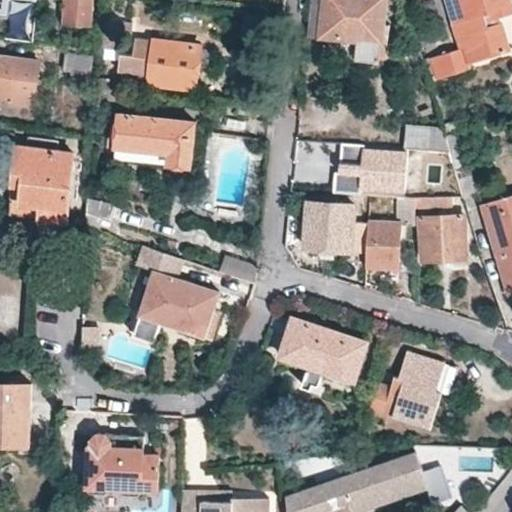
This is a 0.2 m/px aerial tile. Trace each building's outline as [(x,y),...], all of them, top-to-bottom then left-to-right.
[(91,24),(92,22),(93,0),(65,0),(64,21),(91,24)] [(312,0),(310,35),(321,36),(323,0),(312,0)] [(341,58),(378,61),(383,0),(323,0),(321,36),(328,37),(327,48),(341,50),(341,58)] [(485,20),(511,11),(511,9),(509,0),(445,0),(456,37),(458,36),(461,47),(430,58),(438,78),(469,68),(467,65),(508,51),(500,24),(487,28),(485,20)] [(116,48),(120,47),(121,35),(130,35),(131,22),(101,19),(99,45),(103,46),(102,56),(114,58),(116,48)] [(138,67),(137,82),(193,87),(196,65),(201,65),(207,63),(208,56),(203,52),(198,52),(198,45),(153,40),(153,46),(145,45),(144,59),(150,59),(150,67),(138,67)] [(63,70),(70,71),(90,73),(91,57),(64,54),(63,70)] [(33,104),(39,62),(0,56),(0,93),(7,95),(7,102),(33,104)] [(70,71),(69,82),(88,84),(90,73),(70,71)] [(106,89),(104,100),(119,101),(120,92),(106,89)] [(119,113),(115,146),(168,152),(167,162),(190,165),(194,126),(195,121),(174,120),(139,116),(123,114),(119,113)] [(497,133),(494,119),(461,130),(465,142),(497,133)] [(442,127),(444,134),(456,130),(453,120),(441,124),(442,127)] [(444,134),(442,127),(405,125),(405,148),(448,149),(444,134)] [(448,149),(452,161),(458,182),(463,197),(476,193),(456,130),(444,134),(448,149)] [(66,219),(70,189),(71,182),(74,153),(57,150),(58,143),(28,138),(28,146),(1,143),(0,161),(14,163),(10,201),(21,202),(20,213),(66,219)] [(405,148),(404,152),(362,149),(361,188),(404,191),(406,158),(452,161),(448,149),(405,148)] [(463,197),(458,182),(442,184),(443,197),(451,197),(463,197)] [(369,201),(370,195),(351,193),(350,200),(369,201)] [(511,280),(511,194),(482,204),(505,283),(511,280)] [(397,197),(388,196),(387,212),(396,213),(397,197)] [(365,264),(397,266),(400,224),(414,225),(414,205),(414,198),(397,197),(396,213),(396,223),(368,221),(366,250),(365,264)] [(99,228),(102,218),(110,219),(113,204),(89,199),(86,198),(84,223),(99,228)] [(10,201),(9,212),(20,213),(21,202),(10,201)] [(308,201),(303,246),(366,250),(368,221),(352,220),(353,204),(308,201)] [(420,217),(422,259),(465,257),(463,215),(420,217)] [(0,226),(0,247),(8,248),(8,227),(0,226)] [(182,279),(188,259),(160,249),(154,270),(142,307),(139,313),(170,324),(204,335),(213,309),(217,296),(218,293),(218,291),(182,279)] [(220,268),(254,278),(258,261),(225,252),(220,268)] [(204,335),(210,337),(219,310),(213,309),(204,335)] [(293,317),(280,354),(320,367),(319,373),(352,383),(367,341),(349,334),(318,324),(300,318),(293,317)] [(82,324),(84,343),(100,341),(98,322),(82,324)] [(430,426),(440,393),(434,391),(443,363),(406,351),(398,378),(403,379),(393,416),(401,417),(430,426)] [(448,365),(443,363),(434,391),(440,393),(448,365)] [(0,442),(20,443),(20,408),(30,407),(30,392),(31,383),(0,382),(0,442)] [(20,443),(29,442),(30,407),(20,408),(20,443)] [(86,486),(94,487),(158,489),(159,453),(151,453),(142,452),(144,435),(96,432),(91,438),(91,446),(88,446),(88,451),(86,486)] [(357,511),(366,508),(428,487),(416,453),(400,459),(326,482),(303,490),(286,496),(287,511),(353,511),(357,511)] [(446,465),(429,465),(428,492),(446,492),(446,465)] [(303,490),(301,483),(284,487),(286,496),(303,490)] [(267,511),(268,498),(231,497),(230,501),(201,501),(200,504),(182,504),(181,511),(267,511)] [(449,511),(457,504),(450,497),(438,508),(442,511),(449,511)]
